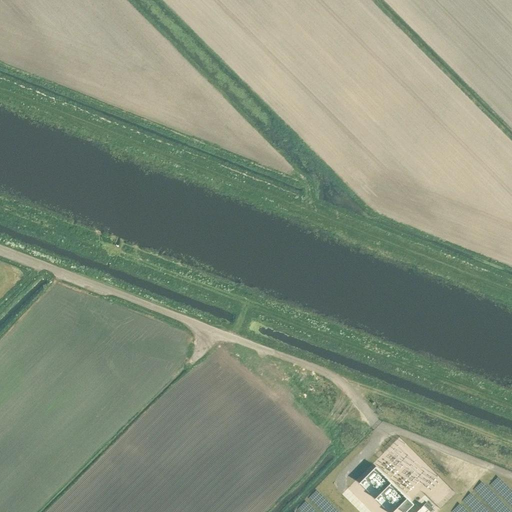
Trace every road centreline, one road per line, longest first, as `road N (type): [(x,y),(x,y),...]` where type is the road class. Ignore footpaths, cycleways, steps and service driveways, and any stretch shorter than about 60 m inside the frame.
road 1 (track): [(236,337),(340,380),(376,424),(511,478)]
road 2 (unclassified): [(236,337),(0,242)]
